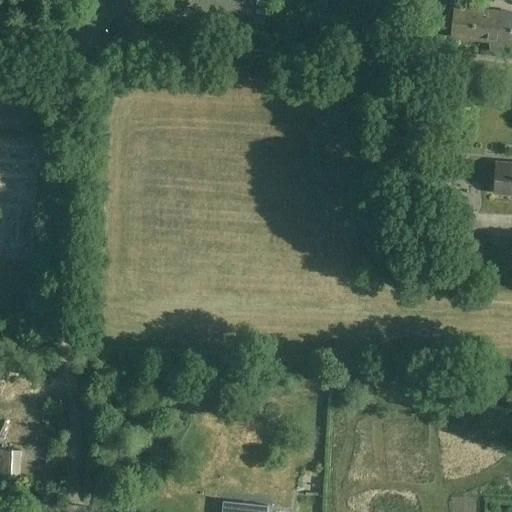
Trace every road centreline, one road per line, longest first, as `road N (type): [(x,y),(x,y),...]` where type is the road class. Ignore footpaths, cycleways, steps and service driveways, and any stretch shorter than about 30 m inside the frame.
road 1 (track): [(64,38),(80,77),(67,356),(112,511)]
road 2 (track): [(102,18),(124,36),(177,49),(511,65)]
road 3 (unclassified): [(120,0),(74,35),(0,44)]
